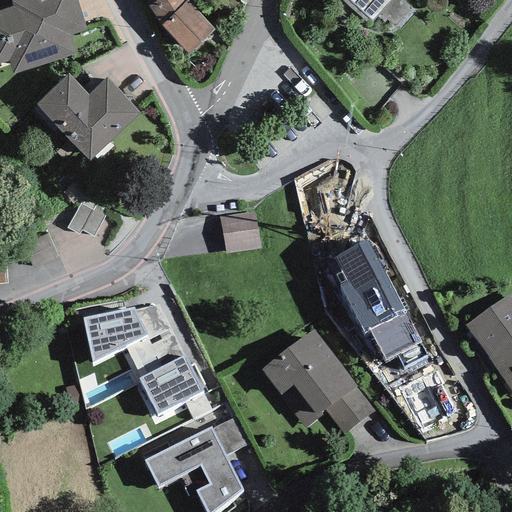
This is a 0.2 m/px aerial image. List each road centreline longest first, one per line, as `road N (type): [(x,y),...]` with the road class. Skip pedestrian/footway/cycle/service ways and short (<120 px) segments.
road 1 (residential): [(358,149),(408,277),(493,436)]
road 2 (tertiary): [(0,320),(120,262),(184,171)]
road 3 (residential): [(493,436),(320,479),(267,511)]
road 4 (residential): [(358,149),(423,114),(511,1)]
road 5 (residential): [(184,171),(239,189),(319,149),(358,149)]
road 6 (residential): [(267,0),(215,100),(186,124)]
road 7 (tertiary): [(186,124),(120,0)]
